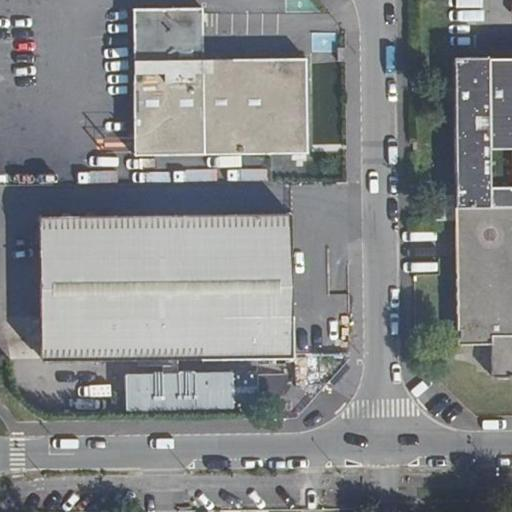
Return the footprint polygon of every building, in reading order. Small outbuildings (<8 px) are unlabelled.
[(0,121),(0,153),(183,151),(182,6),(0,7),(0,121)] [(205,6),(182,6),(183,151),(310,150),(308,57),(206,57),(205,6)] [(511,59),(459,60),(461,205),(511,205),(511,59)] [(511,205),(461,205),(463,342),(497,342),(497,373),(511,372),(511,205)] [(294,354),(292,214),(46,216),(46,356),(294,354)] [(122,370),(123,409),(256,408),(255,368),(122,370)]
